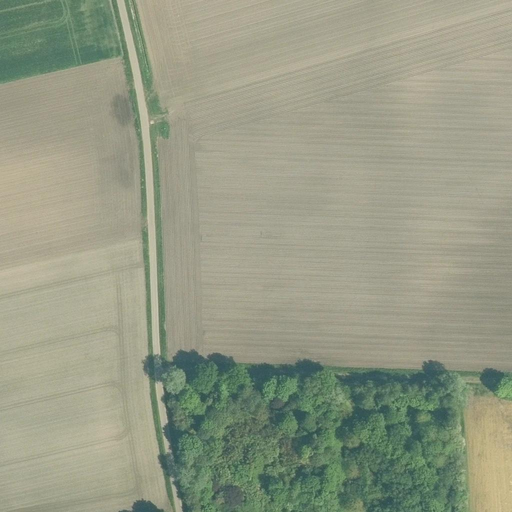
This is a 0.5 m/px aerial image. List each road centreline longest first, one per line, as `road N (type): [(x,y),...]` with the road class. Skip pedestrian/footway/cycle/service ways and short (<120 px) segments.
road 1 (unclassified): [(178,511),(157,371),(143,118),(119,0)]
road 2 (track): [(157,371),(511,381)]
